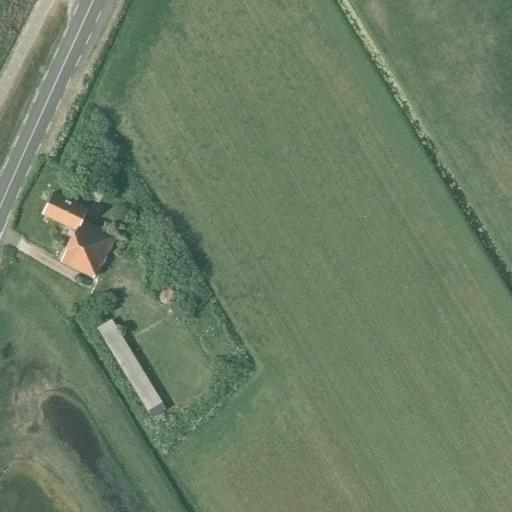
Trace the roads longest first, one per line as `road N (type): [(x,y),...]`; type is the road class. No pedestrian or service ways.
road 1 (track): [(511,308),(325,0)]
road 2 (secondary): [(0,207),(93,0)]
